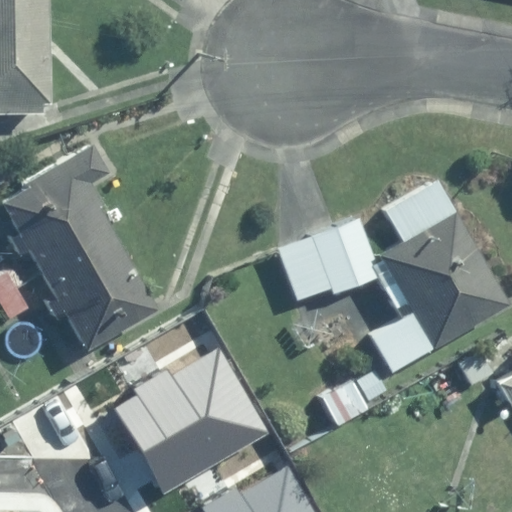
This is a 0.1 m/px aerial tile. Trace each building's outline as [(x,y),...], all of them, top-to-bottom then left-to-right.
[(0,0),(0,108),(34,109),(35,0),(0,0)] [(76,343),(83,339),(149,300),(78,179),(101,165),(84,136),(0,185),(0,215),(8,228),(2,232),(13,251),(22,245),(49,292),(36,300),(44,313),(55,307),(76,343)] [(421,339),(434,331),(496,295),(425,171),(373,201),(394,237),(368,251),(401,309),(361,332),(383,370),(425,345),(421,339)] [(351,212),(347,214),(271,244),(291,294),(322,282),(325,288),(373,269),(351,212)] [(502,401),(511,395),(511,345),(505,349),(511,361),(511,362),(488,378),(502,401)] [(313,393),(330,423),(363,404),(345,374),(313,393)]
